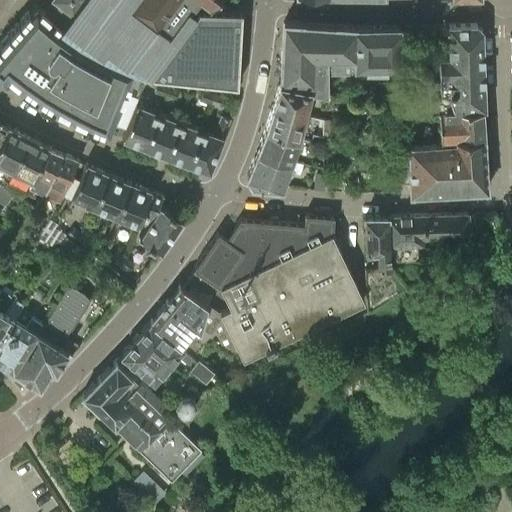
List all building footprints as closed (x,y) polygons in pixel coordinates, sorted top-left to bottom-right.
[(34,4),(0,43),(0,79),(1,80),(6,74),(17,82),(27,90),(33,94),(39,98),(49,104),(56,108),(66,113),(73,117),(84,122),(108,132),(134,67),(147,72),(147,73),(237,85),(241,10),(196,7),(195,11),(188,6),(189,4),(191,5),(194,2),(195,0),(204,0),(206,1),(210,1),(210,0),(53,0),(49,5),(45,11),(43,9),(42,10),(35,3),(34,4)] [(279,83),(310,89),(324,92),(325,67),(353,67),(353,71),(385,71),(385,66),(398,65),(398,25),(354,26),(354,25),(336,24),(336,25),(301,23),(301,22),(283,21),(279,83)] [(480,107),(484,107),(480,28),(476,27),(448,24),(449,56),(438,56),(438,81),(428,81),(428,85),(353,82),(353,93),(407,95),(432,94),(439,94),(460,93),(462,108),(480,107)] [(156,83),(154,91),(164,95),(167,87),(156,83)] [(278,83),(271,104),(307,114),(311,102),(307,100),(310,89),(279,83),(278,83)] [(172,88),(167,87),(164,95),(174,98),(177,90),(172,88)] [(210,102),(213,93),(202,90),(200,99),(210,102)] [(213,93),(210,102),(220,105),(223,97),(213,93)] [(460,93),(439,94),(432,94),(432,109),(441,109),(442,139),(444,141),(455,141),(455,136),(482,136),(480,107),(462,108),(460,93)] [(165,154),(179,122),(135,104),(121,138),(165,154)] [(307,114),(271,104),(265,126),(297,137),(323,144),(323,118),(307,114)] [(200,129),(199,129),(186,162),(209,171),(230,117),(221,115),(214,132),(200,129)] [(0,183),(19,197),(34,171),(47,146),(8,125),(0,122),(0,183)] [(199,129),(179,122),(165,154),(186,162),(199,129)] [(297,137),(265,126),(255,149),(300,161),(302,157),(296,155),(298,148),(294,147),(297,137)] [(455,141),(444,141),(408,145),(409,192),(485,188),(482,136),(455,136),(455,141)] [(43,191),(63,153),(49,146),(34,171),(40,174),(34,186),(43,191)] [(300,161),(255,149),(245,173),(250,182),(280,185),(284,173),(289,174),(290,170),(297,173),(301,162),(300,161)] [(63,153),(43,191),(58,197),(76,159),(63,153)] [(92,206),(106,172),(84,163),(69,196),(92,206)] [(106,172),(92,206),(114,215),(128,181),(106,172)] [(322,177),(315,176),(313,188),(322,189),(322,177)] [(150,190),(128,181),(114,215),(137,225),(139,222),(150,190)] [(150,190),(139,222),(146,224),(138,236),(159,250),(181,217),(160,203),(163,196),(150,190)] [(481,214),(490,245),(497,242),(501,233),(495,210),(481,214)] [(466,212),(386,215),(388,247),(422,245),(422,239),(469,235),(466,212)] [(218,310),(234,342),(241,357),(264,347),(265,349),(273,345),(272,343),(363,300),(331,232),(332,215),(304,213),(303,222),(238,217),(225,236),(217,230),(192,266),(193,268),(187,277),(208,291),(214,282),(219,285),(228,306),(218,310)] [(388,247),(386,215),(363,214),(365,253),(376,252),(376,269),(389,268),(388,247)] [(74,241),(80,233),(71,226),(65,234),(74,241)] [(89,240),(80,233),(74,241),(84,247),(89,240)] [(118,265),(124,257),(115,251),(109,258),(118,265)] [(132,264),(124,257),(118,265),(127,271),(132,264)] [(42,320),(41,322),(13,368),(38,384),(50,366),(54,369),(71,352),(52,340),(57,332),(65,337),(66,335),(65,335),(76,318),(78,316),(77,316),(88,299),(89,298),(83,291),(75,286),(66,283),(65,283),(64,284),(65,285),(54,302),(54,301),(52,304),(53,304),(43,321),(42,320)] [(216,311),(191,292),(178,283),(164,300),(211,339),(222,348),(234,342),(218,310),(216,311)] [(1,287),(0,287),(0,338),(14,317),(22,303),(11,296),(14,291),(3,284),(1,287)] [(211,339),(164,300),(149,319),(182,345),(196,356),(211,339)] [(14,317),(0,338),(0,359),(13,368),(41,322),(40,321),(40,317),(35,314),(32,316),(30,315),(25,323),(14,317)] [(182,345),(149,319),(147,321),(136,333),(168,360),(175,353),(189,365),(188,366),(204,379),(212,369),(196,356),(182,345)] [(168,360),(136,333),(119,352),(152,379),(168,360)] [(139,376),(137,379),(114,358),(80,393),(96,408),(97,407),(112,421),(111,422),(113,424),(114,424),(169,478),(200,446),(168,415),(170,413),(165,401),(139,376)] [(188,409),(191,405),(194,401),(192,394),(186,390),(179,392),(174,401),(175,408),(181,411),(188,409)]
